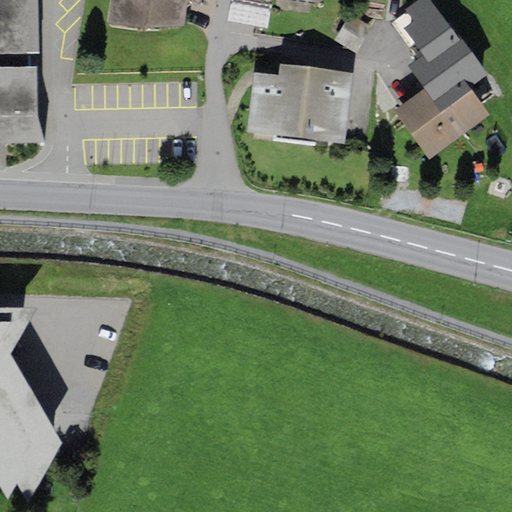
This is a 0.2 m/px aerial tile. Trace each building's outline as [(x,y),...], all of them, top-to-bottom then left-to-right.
[(0,0),(0,54),(38,53),(37,0),(0,0)] [(188,0),(110,0),(107,22),(183,27),(188,0)] [(460,42),(430,0),(418,0),(404,10),(406,12),(391,23),(417,59),(422,55),(428,64),(460,42)] [(460,42),(428,64),(422,55),(417,59),(408,65),(414,74),(425,89),(393,112),(429,160),(489,115),(468,88),(488,74),(463,39),(460,42)] [(352,73),(279,64),(278,75),(254,72),(246,131),(270,135),(343,144),(352,73)] [(0,143),(43,142),(37,116),(36,66),(0,66),(0,143)] [(0,487),(7,500),(17,486),(29,503),(64,443),(11,354),(35,308),(0,307),(0,487)]
